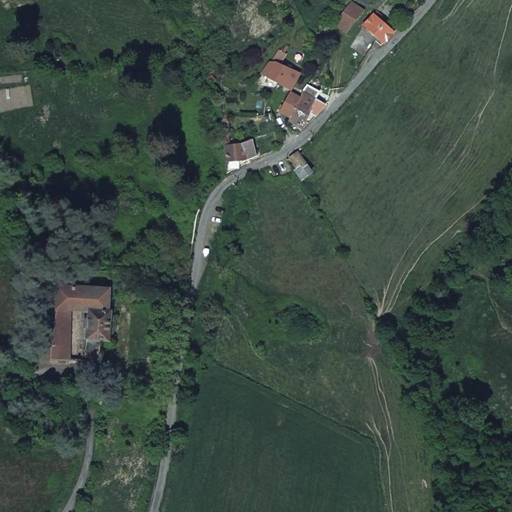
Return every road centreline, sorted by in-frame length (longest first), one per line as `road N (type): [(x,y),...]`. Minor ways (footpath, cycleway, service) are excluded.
road 1 (unclassified): [(153,511),(200,228),(214,197),(307,133),(431,0)]
road 2 (unclassified): [(64,511),(88,453),(85,394),(71,374),(49,369),(0,378)]
